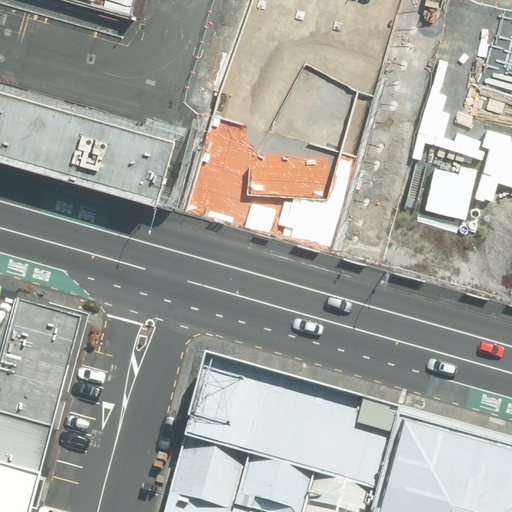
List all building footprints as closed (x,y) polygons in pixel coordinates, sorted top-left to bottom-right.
[(175,136),(0,86),(0,151),(158,196),(159,192),(175,136)] [(8,307),(0,334),(0,418),(42,430),(72,324),(8,307)] [(383,493),(403,423),(405,416),(206,363),(185,441),(383,493)] [(42,430),(0,418),(0,471),(28,479),(42,430)] [(511,511),(511,452),(403,423),(383,493),(378,511),(511,511)] [(378,511),(383,493),(185,441),(166,511),(378,511)] [(0,511),(19,511),(28,479),(0,471),(0,511)]
